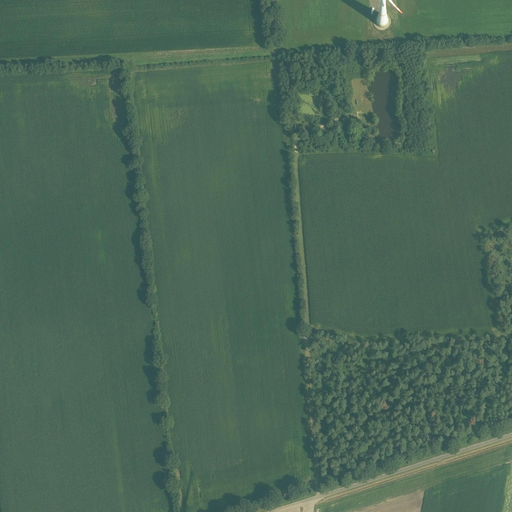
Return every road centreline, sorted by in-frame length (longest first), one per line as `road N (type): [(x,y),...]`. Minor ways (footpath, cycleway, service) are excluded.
road 1 (track): [(358,111),(304,134),(296,157),(319,497)]
road 2 (unclassified): [(273,511),(511,436)]
road 3 (track): [(477,447),(511,336)]
